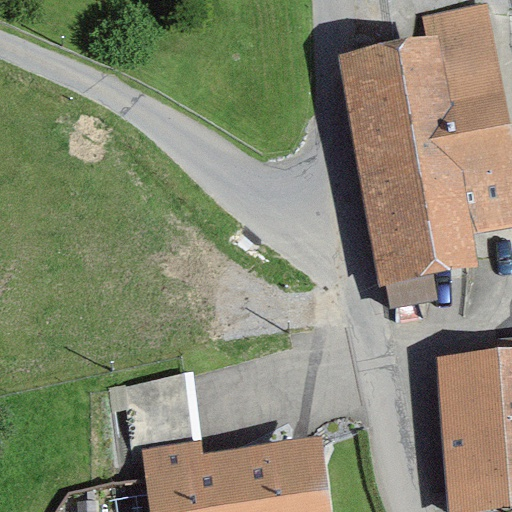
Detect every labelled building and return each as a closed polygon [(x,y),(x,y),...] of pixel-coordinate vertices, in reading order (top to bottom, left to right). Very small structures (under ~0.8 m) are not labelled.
[(439,22),(444,53),(481,47),(476,16),(439,22)] [(426,74),(423,59),(350,71),(349,117),(376,282),(417,275),(428,250),(461,244),(457,217),(503,209),(480,65),(426,74)] [(511,511),(511,348),(500,349),(502,370),(442,375),(451,511),(511,511)] [(138,438),(197,441),(199,394),(140,391),(138,438)] [(192,475),(189,454),(144,461),(150,511),(309,511),(303,461),(192,475)]
